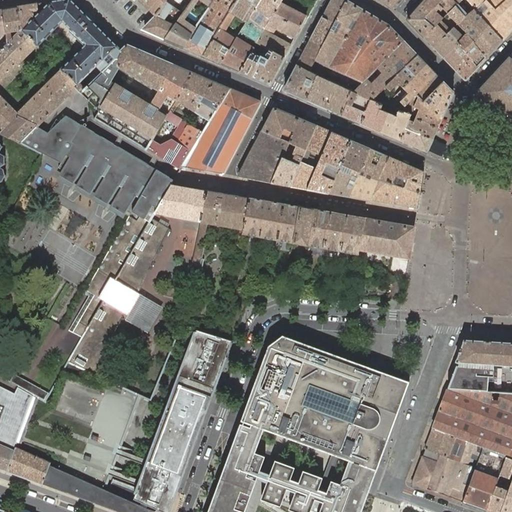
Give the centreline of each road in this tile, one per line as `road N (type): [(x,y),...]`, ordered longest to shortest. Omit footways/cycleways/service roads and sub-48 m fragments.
road 1 (residential): [(400,314),(267,313),(184,511)]
road 2 (residential): [(461,222),(228,182),(273,95)]
road 3 (residential): [(447,511),(406,496),(395,478),(450,318)]
road 4 (residential): [(273,95),(135,36),(103,4)]
road 5 (residential): [(425,161),(273,95)]
